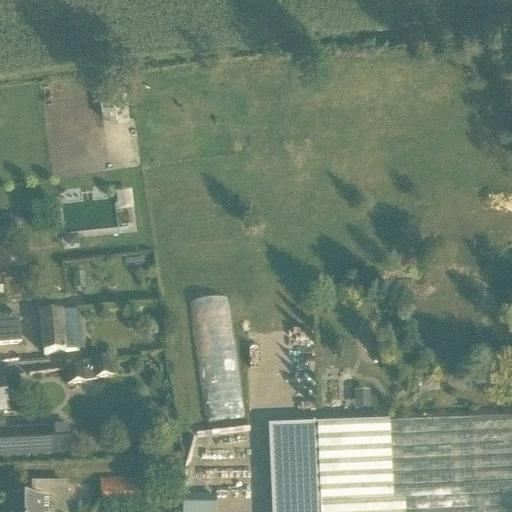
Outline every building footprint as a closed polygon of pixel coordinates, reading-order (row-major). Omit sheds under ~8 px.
[(207,422),(245,418),(231,297),(193,301),(207,422)] [(84,312),(63,314),(41,316),(44,356),(87,352),(84,312)] [(0,346),(21,345),(19,317),(0,318),(0,346)] [(110,361),(93,364),(93,366),(67,371),(69,386),(86,384),(86,382),(113,377),(110,361)] [(0,415),(11,414),(7,394),(5,380),(0,381),(0,415)] [(511,511),(511,419),(318,427),(269,429),(272,511),(511,511)] [(0,458),(53,455),(52,431),(0,434),(0,458)] [(100,480),(101,506),(150,504),(149,478),(100,480)] [(34,502),(8,502),(7,511),(66,511),(67,486),(34,486),(34,502)] [(215,511),(215,495),(180,496),(180,511),(215,511)]
